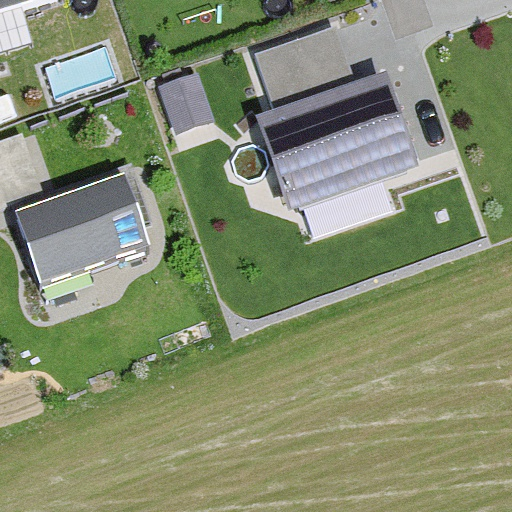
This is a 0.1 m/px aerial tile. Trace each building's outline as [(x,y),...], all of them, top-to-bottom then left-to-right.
[(0,0),(0,21),(60,4),(59,0),(0,0)] [(276,123),(259,129),(291,222),(418,178),(385,84),(358,94),(337,34),(255,63),(276,123)] [(214,128),(197,80),(161,93),(177,141),(214,128)] [(0,214),(43,199),(21,139),(0,146),(0,214)] [(125,185),(15,223),(40,295),(150,257),(125,185)]
